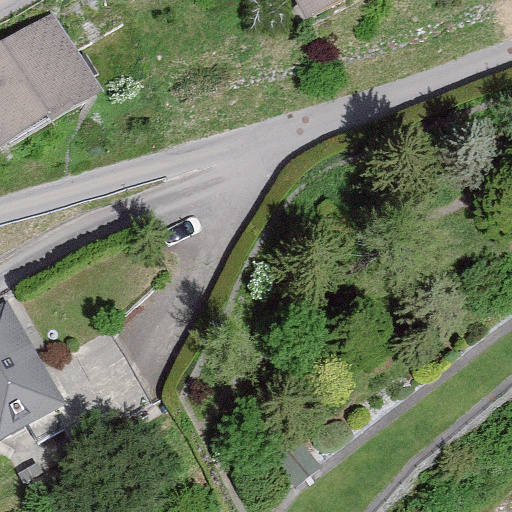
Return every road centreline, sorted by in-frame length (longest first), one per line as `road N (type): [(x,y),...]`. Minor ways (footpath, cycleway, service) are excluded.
road 1 (residential): [(0,279),(308,128)]
road 2 (residential): [(308,128),(0,206)]
road 3 (residential): [(511,44),(308,128)]
